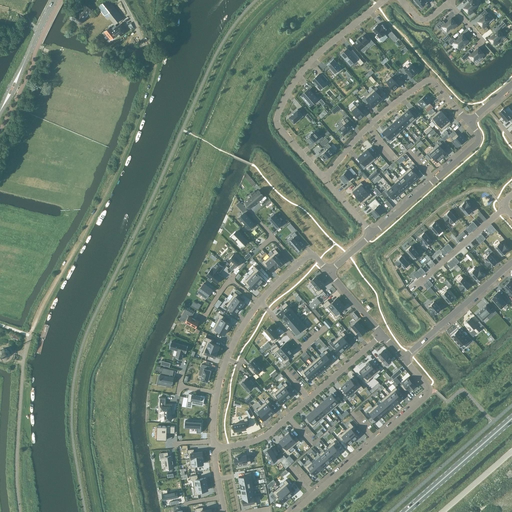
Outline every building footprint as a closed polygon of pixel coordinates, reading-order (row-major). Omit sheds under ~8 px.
[(98,7),(97,7),(107,20),(109,18),(114,25),(116,23),(121,19),(123,18),(108,0),(105,0),(100,5),(98,7)] [(467,0),(469,2),(463,8),(470,15),(473,11),(472,10),(477,5),(472,0),(467,0)] [(90,13),(94,8),(92,6),(86,1),(82,6),(83,6),(82,7),(84,8),(78,16),(75,14),(72,18),(80,25),(84,20),(82,19),(88,11),(90,13)] [(483,16),(478,21),(484,28),(488,25),(486,23),(490,20),(485,15),(488,12),(486,9),(481,14),(483,16)] [(443,21),(437,26),(440,29),(442,26),(447,31),(452,27),(454,29),(458,25),(451,18),(445,23),(443,21)] [(496,32),(489,38),(495,45),(499,42),(497,40),(503,35),(499,31),(506,25),(503,21),(494,29),(496,32)] [(109,29),(105,32),(111,40),(115,37),(115,36),(118,33),(121,36),(126,32),(120,24),(116,27),(115,25),(110,29),(109,29)] [(377,24),(372,29),(376,32),(375,33),(380,38),(385,33),(388,31),(386,29),(387,29),(383,24),(380,27),(377,24)] [(453,38),(448,42),(451,45),(454,42),(458,47),(463,43),(465,45),(469,41),(463,34),(456,40),(453,38)] [(358,41),(355,43),(361,50),(367,45),(369,47),(374,43),(370,38),(368,40),(364,35),(361,38),(360,37),(357,40),(358,41)] [(484,54),(478,48),(471,54),(469,51),(461,58),(464,60),(469,56),(474,61),(479,56),(482,59),(483,58),(482,57),(484,54)] [(147,53),(136,49),(133,57),(144,61),(147,53)] [(356,60),(361,65),(364,63),(353,50),(350,52),(348,49),(345,51),(346,52),(342,55),(350,64),(351,63),(351,64),(356,60)] [(341,68),(333,59),(327,65),(334,74),(341,68)] [(415,68),(412,65),(411,66),(410,65),(405,70),(403,67),(400,70),(405,75),(407,72),(412,77),(417,73),(414,69),(415,68)] [(397,78),(392,74),(390,76),(390,75),(385,80),(390,86),(390,87),(392,90),(393,89),(394,90),(399,86),(394,81),(397,78)] [(313,80),(320,89),(327,84),(326,82),(328,80),(324,75),(321,78),(318,75),(313,80)] [(374,89),(369,93),(378,103),(382,99),(378,94),(380,92),(376,87),(374,89)] [(318,99),(311,92),(309,89),(307,91),(301,96),(310,106),(318,99)] [(378,103),(369,93),(365,97),(363,99),(367,104),(369,102),(373,107),(378,103)] [(426,94),(418,102),(423,107),(424,107),(426,109),(428,107),(430,110),(433,107),(431,104),(429,102),(432,100),(426,94)] [(360,110),(362,108),(358,103),(355,105),(350,109),(356,115),(355,116),(358,119),(358,118),(359,120),(364,115),(360,110)] [(504,108),(499,112),(506,121),(509,119),(511,121),(511,120),(511,115),(511,117),(504,108)] [(298,109),(289,117),(294,123),(303,115),(298,109)] [(321,118),(327,113),(325,110),(319,115),(321,118)] [(411,121),(412,123),(417,119),(419,117),(415,112),(412,114),(408,110),(404,113),(411,121)] [(432,121),(436,125),(446,116),(442,112),(442,113),(439,110),(430,118),(433,121),(432,121)] [(407,125),(411,121),(404,113),(400,117),(407,125)] [(446,116),(436,125),(439,128),(442,131),(447,126),(451,123),(448,120),(449,120),(446,116)] [(396,121),(403,128),(407,125),(400,117),(396,121)] [(344,121),(343,120),(341,122),(343,125),(339,129),(344,135),(344,134),(345,135),(348,132),(347,132),(351,128),(349,125),(351,123),(347,118),(344,121)] [(399,132),(403,128),(396,121),(392,124),(399,132)] [(395,135),(394,135),(396,137),(400,133),(399,132),(392,124),(388,128),(395,135)] [(390,139),(394,135),(395,135),(388,128),(384,131),(387,136),(385,138),(389,143),(392,141),(390,139)] [(315,140),(317,142),(323,137),(321,135),(319,136),(315,131),(310,135),(309,134),(307,137),(307,138),(306,139),(311,144),(315,140)] [(466,139),(461,134),(458,136),(454,131),(449,135),(453,140),(452,141),(457,147),(458,146),(459,147),(462,144),(461,143),(466,139)] [(438,144),(433,148),(442,158),(446,154),(442,149),(445,147),(440,142),(438,144)] [(326,159),(327,160),(330,157),(329,156),(335,151),(331,146),(329,144),(324,148),(326,150),(321,155),(325,160),(326,159)] [(442,158),(433,148),(429,152),(427,154),(431,159),(433,157),(438,162),(442,158)] [(367,149),(363,153),(371,163),(376,159),(378,157),(374,152),(371,154),(367,149)] [(367,167),(371,163),(363,153),(358,157),(362,162),(360,164),(364,169),(367,167)] [(410,167),(406,171),(414,180),(419,177),(415,172),(417,170),(413,165),(410,167)] [(348,170),(347,171),(347,170),(344,172),(344,173),(340,177),(345,183),(347,181),(349,183),(354,178),(352,176),(353,175),(356,173),(351,168),(348,170)] [(406,171),(402,175),(410,184),(414,180),(406,171)] [(402,175),(398,178),(406,188),(410,184),(402,175)] [(394,182),(395,184),(395,183),(402,191),(406,188),(398,178),(394,182)] [(365,190),(362,187),(364,185),(361,182),(352,190),(354,193),(357,197),(365,190)] [(395,184),(391,187),(398,195),(402,191),(395,183),(395,184)] [(391,187),(390,185),(385,189),(386,189),(383,191),(388,196),(390,194),(394,198),(398,195),(391,187)] [(365,190),(357,197),(360,201),(361,200),(363,203),(372,195),(370,192),(367,188),(365,190)] [(250,208),(264,196),(258,190),(256,193),(254,191),(251,194),(252,196),(245,202),(250,208)] [(376,198),(369,204),(373,210),(370,212),(376,218),(385,210),(380,204),(380,203),(376,198)] [(459,207),(467,215),(472,211),(469,208),(471,206),(467,201),(465,203),(464,202),(459,207)] [(450,221),(452,223),(457,219),(450,210),(445,215),(443,217),(448,222),(450,221)] [(248,229),(254,224),(244,213),(240,217),(242,221),(242,222),(248,229)] [(273,225),(276,228),(280,225),(282,227),(286,224),(284,221),(282,223),(275,214),(269,220),(272,223),(271,223),(272,224),(272,223),(273,225)] [(430,226),(434,232),(437,235),(442,230),(438,226),(439,225),(436,222),(435,222),(430,226)] [(469,225),(468,226),(472,231),(474,230),(478,227),(473,222),(469,225)] [(243,245),(248,241),(238,231),(233,236),(236,239),(234,241),(237,244),(240,242),(243,245)] [(419,238),(422,241),(423,241),(426,245),(427,245),(432,241),(424,232),(419,237),(419,238)] [(289,242),(297,251),(302,246),(297,241),(300,238),(295,233),(292,235),(294,237),(289,242)] [(495,247),(502,255),(507,251),(509,249),(504,244),(502,245),(500,242),(495,247)] [(444,247),(449,252),(453,248),(448,243),(444,247)] [(406,250),(409,253),(414,259),(419,254),(415,250),(415,249),(412,246),(411,246),(406,250)] [(445,255),(449,252),(444,247),(440,250),(442,252),(445,255)] [(274,253),(269,257),(278,267),(279,266),(280,267),(283,264),(282,264),(283,263),(278,257),(280,255),(276,249),(273,251),(274,253)] [(440,249),(432,256),(434,259),(442,252),(440,250),(440,249)] [(497,262),(490,255),(489,253),(484,258),(487,261),(485,262),(489,268),(491,266),(492,267),(492,266),(497,262)] [(238,266),(242,261),(234,254),(230,258),(234,263),(230,267),(233,270),(237,265),(238,266)] [(409,264),(404,258),(402,255),(397,260),(395,262),(400,267),(402,265),(404,268),(409,264)] [(265,260),(262,262),(266,267),(268,265),(273,271),(278,267),(269,257),(265,260)] [(451,260),(455,265),(459,262),(455,257),(451,260)] [(451,269),(455,265),(451,260),(447,264),(451,269)] [(217,284),(222,277),(218,274),(223,268),(217,263),(212,270),(211,269),(206,276),(209,278),(207,280),(211,283),(212,281),(217,284)] [(252,269),(248,273),(250,275),(260,284),(264,280),(259,275),(261,272),(255,267),(252,269)] [(417,271),(421,276),(425,272),(421,267),(417,271)] [(477,281),(482,277),(482,276),(484,275),(479,270),(477,271),(475,268),(470,273),(477,281)] [(417,279),(421,276),(417,271),(413,274),(417,279)] [(246,279),(243,282),(248,286),(250,284),(255,289),(256,289),(260,284),(250,275),(246,280),(246,279)] [(316,276),(311,281),(315,286),(312,288),(315,292),(318,295),(324,291),(321,287),(324,285),(320,280),(317,277),(316,276)] [(465,290),(469,287),(470,286),(463,277),(458,282),(460,285),(458,286),(459,286),(463,291),(465,290)] [(206,300),(213,290),(204,284),(197,293),(206,300)] [(454,298),(452,295),(451,294),(450,294),(447,290),(442,295),(449,303),(454,299),(454,298)] [(233,296),(230,300),(241,308),(242,306),(243,306),(245,303),(238,298),(240,296),(235,292),(233,295),(233,296)] [(502,298),(497,293),(494,296),(494,297),(492,298),(496,302),(495,303),(498,306),(499,305),(501,308),(506,303),(508,301),(504,296),(502,298)] [(317,298),(309,305),(313,309),(321,302),(317,298)] [(328,300),(322,305),(326,308),(327,307),(331,312),(341,303),(337,299),(337,298),(331,303),(328,300)] [(225,304),(223,307),(229,311),(231,309),(237,313),(241,308),(230,300),(226,305),(225,304)] [(441,309),(436,304),(434,301),(429,306),(431,308),(429,310),(433,315),(435,313),(436,314),(441,309)] [(283,309),(279,313),(282,318),(283,317),(292,309),(288,305),(286,302),(281,306),(283,309)] [(341,303),(331,312),(334,316),(336,319),(341,315),(339,312),(344,307),(341,303)] [(477,313),(482,320),(492,312),(495,315),(497,313),(493,308),(491,310),(486,305),(477,313)] [(180,319),(180,320),(182,321),(183,321),(185,322),(185,323),(190,326),(190,325),(196,328),(198,323),(199,322),(199,321),(192,317),(194,312),(187,307),(182,316),(180,319)] [(292,309),(283,317),(286,321),(296,313),(292,309)] [(296,313),(286,321),(290,326),(299,317),(296,313)] [(219,317),(216,323),(228,329),(231,324),(224,320),(226,317),(220,314),(218,317),(219,317)] [(299,317),(290,326),(294,330),(303,322),(299,317)] [(465,324),(468,327),(467,327),(470,330),(470,329),(471,331),(469,332),(473,336),(477,333),(476,331),(479,328),(477,325),(473,320),(471,318),(465,324)] [(303,322),(294,330),(297,334),(301,330),(304,332),(308,328),(306,326),(306,325),(303,322)] [(352,326),(350,328),(356,335),(358,333),(360,336),(365,331),(362,328),(363,327),(361,324),(360,325),(357,322),(352,326)] [(213,328),(211,331),(216,334),(218,331),(225,334),(228,329),(216,323),(213,328)] [(270,326),(265,330),(272,339),(270,341),(272,343),(277,339),(275,337),(278,334),(274,330),(274,329),(272,326),(271,327),(270,326)] [(458,329),(451,336),(461,347),(466,343),(468,345),(473,341),(468,335),(465,337),(458,329)] [(341,335),(337,338),(345,348),(350,345),(345,339),(347,337),(343,332),(341,334),(341,335)] [(206,337),(204,340),(207,341),(205,347),(217,352),(217,351),(219,346),(212,343),(213,340),(206,337)] [(331,340),(328,342),(334,349),(336,347),(341,352),(345,348),(337,338),(333,342),(331,340)] [(170,348),(173,349),(177,350),(175,357),(182,359),(184,352),(186,353),(188,346),(171,341),(171,342),(170,347),(170,348)] [(278,346),(272,351),(274,353),(276,352),(279,356),(289,348),(285,343),(280,348),(278,346)] [(202,352),(201,355),(206,358),(208,355),(215,358),(217,352),(205,347),(203,352),(202,352)] [(8,349),(4,348),(0,350),(0,351),(0,350),(0,355),(1,358),(5,359),(8,357),(10,353),(8,349)] [(289,348),(279,356),(283,361),(282,362),(284,364),(290,360),(288,357),(293,352),(289,348)] [(325,354),(321,357),(328,365),(332,361),(328,357),(331,355),(327,350),(324,352),(325,354)] [(380,357),(378,359),(382,365),(385,363),(386,364),(391,360),(391,359),(388,356),(383,350),(378,355),(380,357)] [(320,355),(316,359),(324,369),(328,365),(321,357),(320,355)] [(250,366),(248,368),(253,374),(255,371),(257,373),(262,369),(259,366),(260,365),(257,362),(256,363),(254,359),(249,364),(250,366)] [(316,359),(312,362),(320,372),(324,369),(316,359)] [(312,362),(307,366),(316,376),(320,372),(312,362)] [(367,365),(365,366),(374,376),(378,373),(381,371),(377,366),(374,368),(369,362),(366,364),(367,365)] [(201,380),(208,382),(211,370),(208,370),(209,366),(201,364),(200,368),(204,369),(201,380)] [(303,369),(300,372),(305,377),(308,375),(311,379),(316,376),(307,366),(303,370),(303,369)] [(365,366),(360,370),(365,376),(363,378),(367,383),(370,380),(369,380),(374,376),(365,366)] [(167,386),(172,387),(174,377),(169,376),(171,369),(163,368),(160,381),(167,383),(167,386)] [(246,378),(241,383),(243,385),(243,386),(245,389),(246,388),(248,391),(253,386),(253,385),(254,384),(258,388),(260,386),(256,382),(252,377),(248,381),(246,378)] [(403,383),(401,385),(406,391),(408,389),(409,391),(411,390),(415,386),(413,383),(411,380),(410,380),(408,378),(402,383),(403,383)] [(351,379),(346,383),(355,393),(359,389),(361,391),(364,388),(358,382),(356,385),(351,379)] [(283,385),(279,389),(288,399),(289,398),(289,399),(292,396),(292,395),(287,389),(290,387),(286,382),(283,385)] [(346,383),(342,387),(347,392),(344,395),(348,399),(351,397),(351,396),(355,393),(346,383)] [(396,387),(390,393),(398,402),(402,399),(398,395),(401,393),(396,387)] [(274,392),(272,394),(276,399),(278,397),(283,403),(288,399),(279,389),(275,392),(274,392)] [(390,393),(385,396),(394,406),(398,402),(390,393)] [(188,399),(186,407),(192,408),(192,404),(203,406),(203,405),(205,397),(192,394),(191,400),(188,399)] [(331,394),(327,398),(335,407),(339,404),(340,405),(343,402),(338,397),(335,399),(331,394)] [(385,396),(381,400),(389,409),(394,406),(385,396)] [(159,415),(159,420),(162,420),(171,420),(171,415),(170,415),(170,411),(172,411),(172,404),(166,404),(166,398),(160,397),(159,415)] [(327,398),(323,401),(331,411),(335,407),(327,398)] [(265,402),(261,405),(270,415),(271,415),(274,413),(274,412),(274,411),(269,406),(272,404),(268,399),(265,401),(265,402)] [(382,402),(379,405),(385,413),(389,409),(381,400),(382,402)] [(323,401),(319,405),(327,414),(331,411),(323,401)] [(377,403),(373,407),(381,417),(385,413),(379,405),(377,403)] [(256,409),(254,411),(258,416),(260,414),(265,419),(270,415),(261,405),(257,409),(256,409)] [(319,405),(315,409),(323,418),(327,414),(319,405)] [(373,407),(366,413),(370,418),(373,416),(377,420),(381,417),(373,407)] [(315,409),(311,412),(319,422),(322,419),(323,418),(315,409)] [(311,412),(307,416),(311,421),(308,423),(312,427),(319,422),(311,412)] [(245,423),(234,425),(235,431),(236,431),(236,432),(240,431),(240,430),(246,429),(246,426),(249,425),(247,418),(244,418),(245,423)] [(202,426),(202,424),(202,422),(185,421),(185,427),(197,428),(197,433),(201,433),(202,426)] [(349,427),(345,430),(354,440),(358,436),(353,431),(356,429),(350,422),(347,425),(349,427)] [(156,426),(156,440),(166,440),(166,433),(175,433),(175,426),(156,426)] [(340,434),(338,436),(342,441),(344,439),(349,444),(354,440),(345,430),(341,434),(340,434)] [(289,433),(284,437),(293,447),(297,443),(298,444),(300,441),(296,437),(294,439),(289,433)] [(284,437),(280,441),(285,446),(282,449),(288,455),(291,452),(289,450),(293,447),(284,437)] [(334,441),(327,447),(329,449),(335,456),(340,453),(336,448),(338,446),(334,441)] [(271,448),(265,451),(267,455),(266,456),(268,459),(269,459),(271,462),(277,459),(275,456),(278,455),(275,449),(272,451),(271,448)] [(194,449),(188,450),(188,453),(189,453),(189,459),(203,458),(202,451),(199,452),(194,452),(194,449)] [(329,449),(325,452),(332,460),(335,456),(329,449)] [(324,450),(319,454),(321,456),(327,464),(332,460),(325,452),(324,450)] [(166,469),(174,468),(172,456),(168,457),(168,453),(160,454),(160,460),(165,459),(166,469)] [(236,457),(235,457),(236,464),(247,462),(248,464),(251,463),(250,457),(247,458),(246,455),(240,456),(236,457)] [(280,458),(281,460),(286,468),(291,464),(288,460),(286,458),(284,455),(283,456),(280,458)] [(321,456),(317,459),(323,467),(327,464),(321,456)] [(190,465),(188,465),(189,469),(196,468),(196,465),(203,464),(203,458),(189,459),(190,465)] [(317,459),(313,463),(319,470),(323,467),(317,459)] [(311,461),(304,467),(309,472),(311,470),(315,474),(319,470),(313,463),(311,461)] [(245,476),(239,477),(240,483),(253,481),(251,472),(245,473),(245,476)] [(197,475),(190,476),(191,481),(193,480),(194,486),(207,484),(206,478),(198,479),(197,475)] [(284,483),(280,487),(289,497),(291,495),(291,496),(294,494),(288,487),(291,485),(286,480),(283,482),(284,483)] [(207,484),(194,486),(195,492),(194,492),(195,496),(201,494),(200,491),(208,490),(207,484)] [(273,493),(270,496),(274,500),(277,497),(279,495),(284,501),(289,497),(280,487),(276,491),(276,490),(273,493)] [(171,499),(174,498),(179,498),(179,497),(178,497),(177,491),(178,491),(177,491),(162,494),(163,500),(163,501),(171,499)] [(243,499),(244,505),(250,503),(251,507),(257,505),(256,496),(253,497),(243,499)]
